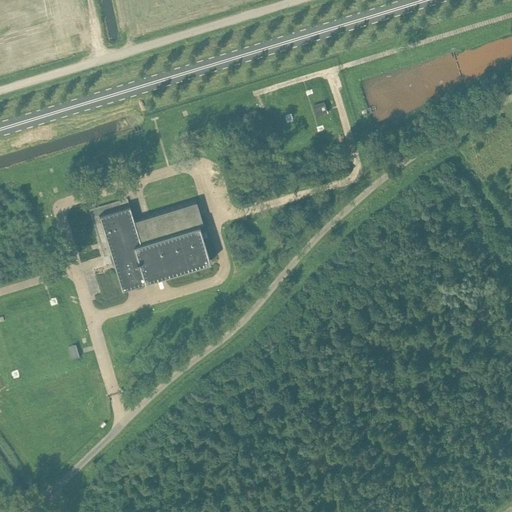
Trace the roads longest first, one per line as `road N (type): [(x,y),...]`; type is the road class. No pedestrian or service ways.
road 1 (unclassified): [(24,511),(251,312),(368,191),(511,97)]
road 2 (primary): [(0,128),(423,0)]
road 3 (unclassified): [(0,97),(322,0)]
